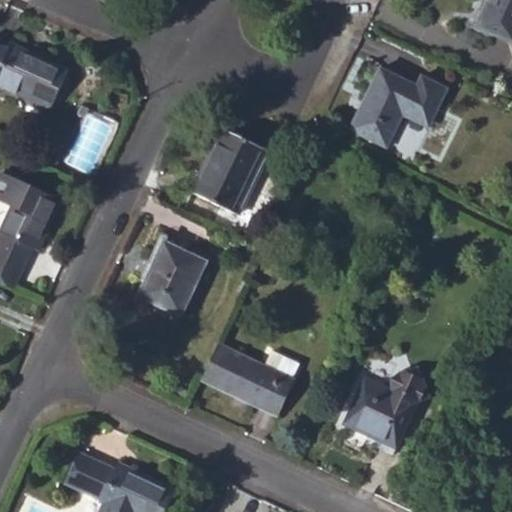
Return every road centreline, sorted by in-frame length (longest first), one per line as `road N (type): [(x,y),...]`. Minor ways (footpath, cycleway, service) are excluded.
road 1 (residential): [(47,364),(190,52)]
road 2 (residential): [(47,364),(346,511)]
road 3 (residential): [(190,52),(272,85),(301,83),(330,0)]
road 4 (residential): [(190,52),(63,0)]
